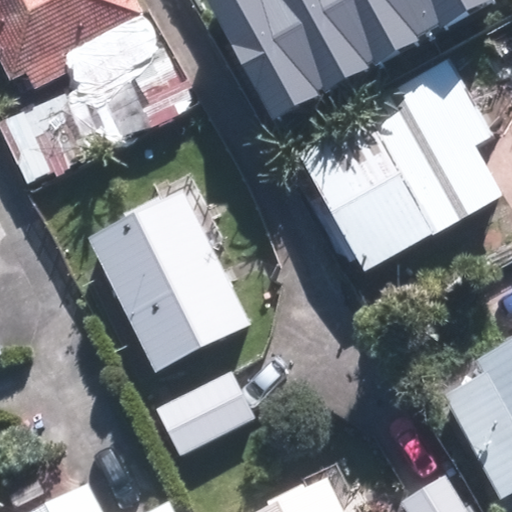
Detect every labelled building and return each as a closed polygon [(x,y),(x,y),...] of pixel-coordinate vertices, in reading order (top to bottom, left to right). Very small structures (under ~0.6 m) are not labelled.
[(0,0),(0,47),(17,81),(31,74),(38,87),(78,67),(71,54),(149,15),(141,0),(0,0)] [(278,0),(209,0),(276,118),(328,89),(278,0)] [(278,0),(328,89),(382,59),(348,0),(278,0)] [(348,0),(382,59),(429,33),(410,0),(348,0)] [(410,0),(429,33),(487,0),(410,0)] [(303,150),(370,269),(505,193),(475,141),(493,131),(450,55),(362,104),(367,114),(303,150)] [(76,94),(7,125),(31,180),(101,150),(76,94)] [(187,186),(92,235),(158,367),(255,319),(187,186)] [(0,317),(0,356),(15,349),(0,317)] [(511,341),(482,358),(490,372),(448,395),(505,499),(511,495),(511,341)] [(238,366),(162,404),(188,452),(263,414),(238,366)] [(397,502),(403,511),(469,511),(445,472),(397,502)] [(258,511),(345,511),(327,477),(258,511)] [(143,511),(104,511),(90,482),(29,511),(174,511),(168,499),(143,511)]
